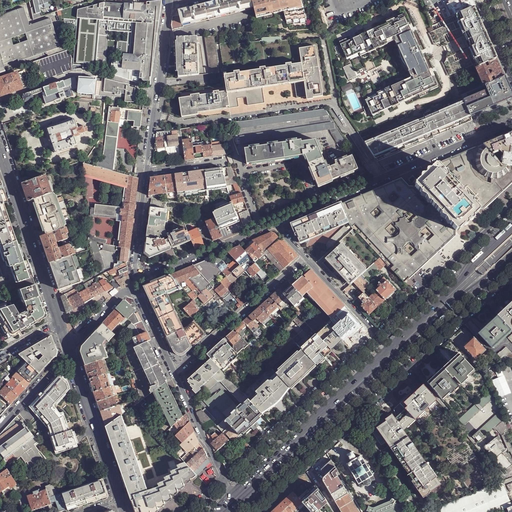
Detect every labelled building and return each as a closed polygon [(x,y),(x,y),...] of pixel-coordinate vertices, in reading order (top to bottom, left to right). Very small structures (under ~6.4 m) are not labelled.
[(32,0),(34,18),(41,17),(39,0),(32,0)] [(74,63),(74,65),(81,65),(88,66),(88,64),(92,64),(96,64),(96,65),(105,65),(108,30),(129,32),(128,42),(118,41),(117,54),(124,55),(123,61),(116,60),(115,73),(118,74),(125,75),(125,77),(134,77),(135,73),(132,73),(132,69),(141,70),(140,78),(142,78),(142,80),(143,81),(144,81),(151,82),(153,70),(152,70),(154,41),(156,41),(158,34),(155,34),(157,15),(160,16),(162,1),(147,2),(147,6),(143,6),(143,4),(133,3),(133,5),(105,3),(105,0),(90,0),(82,2),(62,9),(60,10),(61,15),(62,19),(65,19),(65,20),(66,25),(77,26),(74,58),(74,63)] [(172,25),(172,29),(179,28),(180,28),(184,27),(184,25),(254,8),(251,0),(221,0),(179,10),(180,15),(173,17),(172,25)] [(299,18),(301,23),(307,22),(303,5),(300,6),(298,0),(251,0),(254,8),(256,17),(263,16),(263,12),(273,10),(280,8),(281,10),(283,9),(284,11),(286,20),(292,18),(292,19),(299,18)] [(454,10),(456,14),(458,13),(455,8),(453,7),(451,4),(452,2),(453,1),(452,0),(449,0),(450,1),(448,3),(451,10),(454,10)] [(455,8),(458,13),(474,6),(470,0),(452,0),(453,1),(452,2),(451,4),(453,7),(455,8)] [(476,25),(481,23),(480,22),(477,13),(474,6),(458,13),(456,14),(454,15),(457,20),(431,32),(435,42),(437,41),(438,41),(439,42),(440,43),(445,41),(462,34),(477,27),(476,25)] [(0,15),(0,54),(3,64),(18,59),(46,49),(47,52),(61,47),(51,18),(31,25),(24,7),(0,15)] [(394,88),(386,91),(366,100),(374,117),(379,114),(379,115),(381,114),(380,111),(392,105),(393,106),(411,97),(411,95),(418,92),(418,93),(434,86),(430,77),(432,76),(425,62),(426,62),(416,38),(415,39),(409,25),(407,25),(403,16),(387,23),(388,24),(381,27),(380,26),(360,34),(361,35),(348,40),(347,38),(345,38),(345,39),(340,41),(347,57),(367,49),(375,45),(378,44),(387,40),(386,40),(395,36),(396,39),(398,38),(415,76),(413,76),(414,79),(406,83),(398,86),(394,88)] [(468,46),(469,48),(483,42),(484,44),(489,42),(486,35),(484,30),(481,23),(476,25),(477,27),(462,34),(463,36),(465,39),(467,44),(468,46)] [(463,36),(462,34),(445,41),(440,43),(439,42),(438,41),(437,41),(435,42),(431,32),(429,32),(434,45),(434,44),(435,44),(436,44),(437,44),(438,45),(438,46),(439,46),(463,36)] [(207,36),(212,73),(219,72),(214,36),(207,36)] [(395,36),(386,40),(387,40),(388,43),(394,40),(395,40),(400,51),(400,52),(401,54),(401,56),(402,58),(402,59),(403,61),(404,62),(405,63),(406,64),(407,65),(411,76),(411,77),(405,80),(406,83),(414,79),(413,76),(415,76),(398,38),(396,39),(395,36)] [(178,76),(197,76),(196,37),(177,37),(178,76)] [(315,45),(322,95),(331,94),(327,71),(326,72),(324,59),(324,60),(320,38),(312,39),(298,41),(297,38),(292,39),(282,40),(262,43),(262,40),(251,42),(237,44),(236,41),(231,42),(221,43),(219,44),(224,73),(227,73),(227,74),(234,73),(234,71),(240,70),(240,72),(260,69),(260,67),(265,67),(266,68),(286,65),(286,64),(291,63),(291,64),(301,63),(299,48),(313,46),(315,45)] [(444,62),(449,75),(476,64),(477,67),(497,59),(496,57),(489,42),(484,44),(483,42),(469,48),(472,54),(455,61),(453,55),(446,58),(447,59),(447,60),(447,61),(446,61),(445,62),(444,62)] [(313,46),(321,96),(322,95),(315,45),(313,46)] [(304,81),(306,98),(321,96),(313,46),(299,48),(301,63),(291,64),(286,65),(266,68),(260,69),(240,72),(234,73),(227,74),(227,73),(224,73),(227,90),(304,79),(304,81)] [(469,48),(468,46),(443,57),(444,58),(444,59),(443,60),(442,61),(441,61),(447,76),(449,75),(444,62),(445,62),(446,61),(447,61),(447,60),(447,59),(446,58),(453,55),(469,48)] [(18,59),(19,61),(47,52),(46,49),(18,59)] [(500,66),(497,59),(477,67),(476,68),(483,85),(485,84),(504,76),(500,66)] [(349,79),(357,75),(351,63),(343,67),(349,79)] [(23,88),(28,87),(25,80),(24,80),(22,73),(24,72),(23,70),(17,72),(23,88)] [(0,96),(23,88),(17,72),(0,78),(0,96)] [(487,89),(463,100),(463,101),(470,116),(511,98),(511,93),(507,82),(504,76),(485,84),(487,89)] [(42,92),(46,105),(55,102),(56,102),(58,104),(62,102),(63,100),(63,99),(66,98),(66,99),(75,96),(71,86),(77,83),(75,77),(24,95),(24,96),(23,97),(25,102),(26,102),(27,103),(32,102),(32,100),(35,99),(33,95),(42,92)] [(96,78),(80,77),(78,93),(94,95),(96,78)] [(118,101),(134,103),(135,89),(101,79),(97,78),(95,100),(105,100),(114,101),(115,97),(119,98),(118,101)] [(227,92),(262,87),(294,83),(304,81),(304,79),(227,90),(227,92)] [(304,81),(294,83),(296,99),(306,98),(304,81)] [(227,92),(230,107),(239,106),(237,98),(247,96),(248,106),(265,104),(262,87),(227,92)] [(207,93),(209,111),(230,107),(227,92),(227,90),(219,91),(214,92),(207,93)] [(181,97),(184,116),(198,114),(198,112),(209,111),(207,93),(200,95),(191,96),(181,97)] [(432,136),(433,137),(447,131),(446,129),(453,126),(454,128),(472,121),(470,116),(463,101),(438,111),(439,113),(425,119),(425,117),(364,142),(375,158),(376,158),(377,159),(432,136)] [(97,166),(113,171),(113,170),(114,170),(120,119),(134,121),(133,127),(140,127),(142,110),(121,108),(113,107),(112,107),(109,107),(103,157),(98,156),(97,166)] [(325,108),(234,122),(235,129),(327,115),(327,110),(325,108)] [(52,145),(55,153),(58,152),(73,146),(77,144),(75,137),(81,135),(80,133),(85,132),(85,131),(87,130),(88,129),(87,126),(86,126),(84,126),(83,126),(78,128),(75,118),(63,123),(52,126),(47,128),(49,136),(52,145)] [(235,140),(236,144),(329,129),(332,129),(333,129),(332,120),(236,135),(236,138),(235,139),(235,140)] [(338,129),(333,120),(332,120),(333,129),(332,129),(329,129),(331,133),(336,130),(338,129)] [(200,127),(190,128),(191,136),(200,135),(200,129),(200,127)] [(176,130),(166,131),(168,147),(179,145),(183,145),(182,140),(182,135),(181,129),(176,130)] [(342,150),(349,145),(338,129),(336,130),(331,133),(342,150)] [(157,133),(156,136),(156,138),(156,144),(155,144),(154,149),(165,147),(168,147),(166,131),(165,131),(162,132),(157,133)] [(501,163),(511,165),(511,131),(482,144),(492,154),(498,152),(502,154),(501,163)] [(185,158),(185,160),(194,159),(193,144),(192,139),(182,140),(183,145),(185,158)] [(352,160),(351,156),(347,157),(343,159),(342,158),(340,159),(340,160),(335,162),(334,162),(335,164),(329,167),(327,168),(326,165),(326,164),(324,164),(323,162),(320,154),(318,149),(319,148),(318,145),(317,145),(314,140),(301,142),(300,140),(297,141),(293,141),(293,140),(289,141),(289,142),(286,142),(278,143),(274,144),(274,143),(271,143),(271,145),(267,145),(259,146),(256,147),(255,146),(252,146),(252,148),(248,148),(244,149),(246,162),(247,164),(252,163),(266,161),(284,158),(298,156),(303,156),(304,155),(307,161),(310,168),(316,181),(317,186),(319,185),(332,180),(340,176),(345,174),(345,175),(349,173),(353,171),(357,169),(355,163),(354,163),(353,160),(352,160)] [(203,151),(204,158),(213,156),(212,147),(211,143),(211,142),(205,143),(205,141),(202,142),(202,143),(203,151)] [(193,144),(194,159),(197,159),(204,158),(203,151),(202,143),(193,144)] [(437,165),(478,209),(483,208),(487,205),(511,181),(511,165),(501,163),(492,154),(482,144),(439,162),(437,165)] [(212,147),(213,156),(222,155),(220,146),(212,147)] [(88,178),(126,188),(127,186),(128,175),(113,171),(97,166),(95,166),(83,163),(84,176),(85,177),(88,178)] [(414,187),(455,230),(458,230),(460,228),(463,226),(471,218),(476,213),(478,212),(478,209),(437,165),(435,165),(414,184),(414,187)] [(227,185),(225,178),(223,167),(205,170),(207,189),(212,188),(212,189),(214,189),(214,195),(208,195),(209,203),(215,218),(218,226),(234,219),(236,222),(240,220),(233,204),(230,197),(229,193),(222,194),(221,187),(227,187),(227,185)] [(199,188),(207,187),(204,170),(188,172),(189,174),(183,174),(183,173),(174,174),(177,191),(184,190),(185,191),(199,189),(199,188)] [(167,193),(177,192),(177,191),(174,174),(164,176),(167,193)] [(23,183),(29,201),(35,199),(53,193),(47,175),(23,183)] [(120,247),(130,249),(138,178),(134,177),(128,175),(127,186),(126,188),(125,205),(124,208),(123,218),(121,238),(120,247)] [(149,196),(167,193),(164,176),(151,177),(149,196)] [(233,184),(238,183),(235,176),(232,176),(225,178),(227,185),(233,184)] [(349,223),(348,223),(403,282),(405,280),(454,235),(455,230),(414,187),(408,186),(401,178),(387,184),(390,190),(386,191),(383,185),(356,197),(359,203),(354,204),(352,199),(342,203),(347,214),(345,215),(348,221),(349,223)] [(89,181),(85,182),(86,198),(94,198),(93,181),(89,181)] [(46,232),(47,235),(66,228),(66,226),(65,223),(56,198),(55,195),(54,193),(53,193),(35,199),(36,202),(46,232)] [(233,204),(244,201),(241,193),(234,195),(230,197),(233,204)] [(62,196),(56,198),(65,223),(71,221),(62,196)] [(166,230),(166,231),(184,223),(181,215),(180,212),(178,202),(168,201),(162,200),(152,198),(151,207),(167,209),(165,230),(166,230)] [(34,203),(44,233),(46,232),(36,202),(34,203)] [(87,203),(87,213),(90,214),(97,215),(98,205),(96,204),(93,204),(87,203)] [(291,224),(291,225),(342,203),(291,224)] [(299,234),(301,239),(306,237),(306,238),(348,221),(345,215),(347,214),(342,203),(291,225),(294,233),(296,235),(297,235),(299,234)] [(7,216),(2,204),(0,204),(0,242),(1,246),(15,241),(11,227),(7,216)] [(120,217),(121,207),(113,206),(99,205),(98,205),(97,215),(118,217),(120,217)] [(148,228),(165,230),(167,209),(151,207),(148,228)] [(239,213),(245,227),(253,224),(248,210),(239,213)] [(214,240),(223,236),(219,229),(218,226),(215,218),(205,222),(211,234),(214,240)] [(236,222),(234,219),(218,226),(219,229),(236,222)] [(168,235),(173,247),(191,239),(188,232),(186,227),(184,223),(166,231),(168,235)] [(319,254),(322,257),(339,241),(351,230),(347,228),(344,226),(342,229),(341,229),(340,232),(339,231),(337,234),(336,234),(334,237),(333,236),(332,239),(331,239),(329,242),(328,241),(325,247),(318,253),(319,254)] [(41,237),(50,263),(73,255),(76,254),(74,248),(72,249),(67,234),(69,234),(67,228),(66,228),(47,235),(41,237)] [(148,228),(147,238),(159,239),(168,235),(166,231),(166,230),(165,230),(148,228)] [(195,248),(205,244),(197,228),(190,231),(188,232),(191,239),(195,248)] [(351,283),(353,281),(361,274),(380,257),(353,228),(351,230),(339,241),(340,243),(326,257),(335,267),(333,269),(335,271),(333,273),(335,275),(335,276),(338,274),(340,276),(342,274),(351,284),(351,283)] [(272,232),(253,240),(255,242),(262,250),(275,239),(276,238),(278,236),(274,233),(272,232)] [(206,236),(208,242),(214,240),(211,234),(206,236)] [(154,255),(173,247),(168,235),(159,239),(147,238),(146,248),(146,252),(151,256),(154,255)] [(264,253),(265,253),(268,257),(281,271),(290,263),(298,255),(281,237),(278,240),(277,241),(267,250),(264,253)] [(92,249),(91,249),(93,253),(99,251),(96,242),(95,242),(89,240),(92,249)] [(8,266),(26,260),(22,261),(20,253),(18,248),(15,241),(1,246),(2,249),(1,250),(2,253),(1,253),(3,258),(4,257),(5,257),(8,266)] [(245,250),(251,257),(255,262),(265,253),(264,253),(263,251),(262,250),(255,242),(245,250)] [(116,250),(117,246),(108,244),(104,243),(103,250),(115,252),(116,250)] [(235,260),(240,265),(241,267),(251,257),(245,250),(241,246),(241,245),(227,251),(233,257),(235,260)] [(115,263),(114,268),(117,267),(127,262),(128,261),(130,249),(120,247),(117,246),(116,250),(119,250),(118,263),(115,263)] [(100,252),(93,254),(98,269),(98,270),(105,268),(100,252)] [(265,253),(255,262),(256,262),(259,266),(268,257),(265,253)] [(50,263),(59,290),(82,282),(81,280),(84,279),(80,268),(78,269),(77,267),(80,266),(76,255),(73,256),(73,255),(50,263)] [(210,258),(222,272),(227,277),(233,271),(228,266),(220,257),(219,256),(218,255),(210,258)] [(220,257),(228,266),(234,261),(232,258),(228,261),(222,255),(220,257)] [(361,274),(366,279),(378,268),(379,269),(386,264),(380,257),(361,274)] [(210,258),(193,265),(209,283),(222,272),(210,258)] [(14,275),(30,270),(28,264),(26,260),(8,266),(8,267),(10,266),(11,266),(13,272),(12,272),(13,275),(14,274),(14,275)] [(228,266),(233,271),(240,265),(235,260),(234,261),(228,266)] [(118,271),(127,267),(127,262),(117,267),(118,271)] [(256,262),(246,271),(251,278),(257,272),(263,278),(267,274),(259,266),(256,262)] [(171,274),(183,288),(194,300),(211,284),(209,283),(193,265),(184,269),(171,274)] [(240,265),(233,271),(238,277),(245,271),(241,267),(240,265)] [(114,268),(103,274),(109,279),(111,275),(110,274),(118,271),(117,267),(114,268)] [(16,282),(32,277),(31,273),(30,270),(14,275),(16,282)] [(311,299),(331,319),(332,318),(339,312),(344,307),(345,306),(311,270),(299,280),(292,286),(303,297),(308,292),(313,298),(311,299)] [(233,271),(227,277),(232,283),(238,277),(233,271)] [(267,274),(271,279),(275,276),(271,271),(267,274)] [(154,282),(148,284),(154,298),(151,300),(176,352),(177,353),(178,354),(180,355),(182,354),(185,351),(200,339),(206,333),(202,328),(195,321),(189,327),(188,326),(186,327),(184,328),(167,293),(179,287),(180,289),(183,288),(171,274),(154,282)] [(353,281),(362,291),(365,289),(367,286),(370,284),(366,279),(361,274),(353,281)] [(130,283),(129,275),(122,278),(121,276),(114,278),(117,280),(122,286),(122,287),(130,283)] [(33,280),(32,277),(16,282),(15,282),(11,284),(6,286),(5,286),(8,293),(19,289),(25,287),(25,286),(28,285),(28,286),(30,286),(35,284),(33,280)] [(227,277),(221,282),(226,288),(232,283),(227,277)] [(376,290),(385,300),(395,290),(384,277),(379,282),(381,284),(382,285),(379,287),(376,290)] [(117,280),(114,278),(111,281),(118,287),(120,287),(122,286),(117,280)] [(106,291),(113,287),(104,279),(100,281),(106,291)] [(95,298),(106,291),(100,281),(89,288),(95,298)] [(221,282),(214,288),(217,291),(221,296),(228,290),(226,288),(221,282)] [(85,303),(95,298),(89,288),(86,283),(84,284),(87,289),(81,292),(79,293),(85,303)] [(232,283),(226,288),(228,290),(229,291),(235,286),(232,283)] [(346,288),(344,290),(346,293),(353,286),(351,283),(351,284),(346,288)] [(37,289),(35,284),(30,286),(31,288),(28,288),(28,287),(25,287),(19,289),(21,296),(20,296),(20,298),(22,298),(22,299),(21,300),(22,301),(23,301),(39,295),(37,289)] [(148,284),(145,286),(151,300),(154,298),(148,284)] [(196,302),(197,303),(201,300),(204,303),(213,296),(213,295),(214,294),(217,291),(214,288),(211,284),(194,300),(196,302)] [(294,306),(303,297),(292,286),(288,290),(283,294),(288,299),(290,301),(294,306)] [(189,327),(195,321),(191,316),(184,308),(194,300),(183,288),(180,289),(179,287),(167,293),(184,328),(186,327),(188,326),(189,327)] [(77,308),(85,303),(79,293),(77,288),(69,292),(72,297),(77,308)] [(221,296),(223,299),(230,292),(229,291),(228,290),(221,296)] [(283,294),(279,290),(275,294),(270,298),(278,307),(279,308),(288,299),(283,294)] [(368,298),(377,307),(379,305),(382,302),(385,300),(376,290),(368,298)] [(248,291),(243,295),(248,301),(251,298),(252,296),(248,291)] [(369,315),(377,307),(368,298),(364,293),(363,292),(358,297),(363,302),(360,304),(360,305),(369,315)] [(68,313),(74,310),(68,299),(70,299),(69,298),(67,293),(62,296),(67,310),(68,313)] [(242,294),(237,299),(239,303),(242,306),(245,303),(248,301),(243,295),(242,294)] [(42,304),(39,295),(23,301),(22,301),(22,302),(24,302),(26,308),(26,309),(26,311),(27,311),(35,323),(43,317),(45,313),(42,304)] [(74,310),(77,308),(72,297),(69,298),(70,299),(68,299),(74,310)] [(294,306),(295,307),(304,298),(303,297),(294,306)] [(278,307),(270,298),(266,301),(261,305),(270,314),(278,307)] [(134,309),(126,317),(128,318),(135,324),(140,322),(136,314),(134,312),(135,310),(135,309),(132,306),(132,305),(125,299),(124,300),(134,309)] [(280,309),(281,310),(290,301),(288,299),(279,308),(280,309)] [(12,304),(10,300),(0,303),(0,308),(6,306),(12,304)] [(124,300),(117,308),(126,317),(134,309),(124,300)] [(184,308),(191,316),(199,310),(194,305),(196,302),(194,300),(184,308)] [(511,301),(503,310),(509,316),(504,322),(511,330),(511,329),(511,301)] [(12,304),(6,306),(14,320),(17,318),(18,320),(15,322),(20,331),(35,323),(27,311),(26,311),(23,307),(21,309),(20,309),(16,311),(12,304)] [(259,325),(262,323),(270,315),(270,314),(261,305),(255,311),(249,316),(252,320),(259,325)] [(6,306),(0,308),(0,322),(2,325),(2,326),(1,327),(5,333),(6,333),(9,337),(20,331),(15,322),(14,320),(6,306)] [(270,315),(271,316),(280,309),(279,308),(278,307),(270,314),(270,315)] [(340,313),(342,316),(347,311),(344,307),(339,312),(340,313)] [(117,308),(103,323),(112,331),(121,321),(122,322),(126,317),(117,308)] [(503,310),(497,315),(499,316),(504,322),(509,316),(503,310)] [(290,319),(292,321),(294,319),(299,314),(301,313),(299,311),(291,317),(292,318),(290,319)] [(331,319),(327,323),(328,324),(342,339),(354,328),(342,316),(340,313),(335,318),(337,321),(336,322),(332,318),(331,319)] [(299,314),(294,319),(299,325),(302,329),(307,335),(308,336),(314,331),(299,314)] [(264,325),(272,317),(271,316),(270,315),(262,323),(264,325)] [(256,329),(260,325),(259,325),(252,320),(249,316),(246,319),(243,321),(246,324),(251,330),(254,327),(256,329)] [(331,350),(342,339),(328,324),(323,329),(310,316),(305,321),(317,334),(331,350)] [(504,322),(499,316),(487,327),(479,334),(492,348),(498,343),(498,342),(506,336),(506,335),(511,330),(504,322)] [(140,322),(135,324),(141,334),(147,331),(142,320),(140,322)] [(215,329),(218,327),(213,321),(210,323),(215,329)] [(246,324),(243,321),(235,328),(239,332),(243,329),(242,328),(246,324)] [(112,331),(103,323),(97,329),(108,339),(109,341),(115,334),(112,331)] [(288,324),(283,329),(289,335),(292,339),(297,344),(298,345),(303,340),(288,324)] [(2,326),(2,325),(0,326),(0,331),(3,338),(5,340),(9,337),(6,333),(5,333),(1,327),(2,326)] [(230,333),(224,338),(224,339),(238,353),(244,347),(244,348),(249,344),(248,342),(239,332),(235,328),(230,333)] [(108,339),(97,329),(82,345),(80,351),(81,354),(85,365),(105,358),(107,358),(109,357),(104,344),(105,342),(108,339)] [(147,331),(141,334),(133,337),(135,342),(124,347),(125,351),(133,348),(134,347),(148,341),(151,339),(147,331)] [(301,349),(315,364),(319,361),(331,350),(317,334),(305,345),(301,349)] [(40,374),(57,356),(58,350),(53,336),(51,335),(20,354),(24,358),(28,362),(40,374)] [(278,345),(281,349),(292,339),(289,335),(278,345)] [(475,359),(485,350),(474,337),(463,346),(475,359)] [(208,354),(207,354),(211,358),(220,368),(221,369),(238,354),(238,353),(224,339),(213,349),(208,354)] [(278,352),(267,362),(271,367),(272,368),(297,344),(292,339),(281,349),(278,352)] [(167,382),(148,341),(134,347),(153,387),(151,388),(151,389),(151,390),(151,391),(152,391),(152,392),(153,392),(155,391),(167,382)] [(153,387),(134,347),(133,348),(151,388),(153,387)] [(504,355),(508,360),(511,358),(511,352),(506,347),(501,352),(500,351),(498,354),(501,357),(504,355)] [(133,348),(125,351),(130,365),(134,378),(135,383),(137,388),(140,397),(141,400),(143,399),(153,392),(152,392),(152,391),(151,391),(151,390),(151,389),(151,388),(133,348)] [(279,370),(276,373),(290,388),(293,385),(295,383),(315,364),(301,349),(281,367),(279,370)] [(443,368),(452,378),(454,377),(461,385),(468,378),(467,376),(474,370),(465,361),(461,356),(458,353),(443,368)] [(221,369),(225,373),(241,358),(238,354),(221,369)] [(105,358),(85,365),(88,373),(90,379),(106,373),(109,372),(105,358)] [(220,368),(211,358),(188,379),(191,382),(190,383),(192,385),(191,386),(194,389),(196,392),(200,388),(201,388),(200,387),(204,383),(206,381),(214,373),(216,372),(220,368)] [(19,371),(31,383),(40,374),(28,362),(19,371)] [(478,369),(483,374),(487,371),(482,366),(478,369)] [(217,373),(221,369),(220,368),(216,372),(214,373),(206,381),(204,383),(200,387),(201,388),(202,387),(205,384),(207,382),(215,374),(217,373)] [(427,382),(442,399),(450,392),(451,394),(458,387),(451,379),(452,378),(443,368),(427,382)] [(243,404),(248,399),(242,392),(239,388),(225,373),(221,369),(217,373),(215,374),(207,382),(205,384),(202,387),(202,388),(201,389),(204,393),(205,392),(217,381),(222,380),(243,404)] [(0,372),(0,378),(3,381),(5,379),(7,377),(10,374),(6,370),(2,374),(0,372)] [(13,377),(14,377),(26,389),(30,384),(31,383),(19,371),(13,377)] [(94,392),(110,386),(106,373),(90,379),(93,387),(94,392)] [(261,379),(279,398),(290,388),(276,373),(270,378),(266,374),(261,379)] [(6,384),(7,385),(13,379),(14,377),(13,377),(13,376),(11,375),(9,378),(7,377),(5,379),(8,381),(6,384)] [(65,393),(70,387),(69,383),(63,377),(62,378),(60,376),(59,377),(32,406),(48,425),(49,428),(50,430),(51,434),(52,436),(57,452),(66,449),(67,451),(75,448),(74,446),(77,445),(72,430),(70,431),(68,431),(62,414),(60,412),(54,406),(53,405),(65,393)] [(7,385),(19,396),(26,389),(14,377),(13,379),(7,385)] [(48,428),(49,428),(48,425),(32,406),(59,377),(58,377),(57,377),(55,377),(46,388),(29,406),(48,428)] [(253,386),(272,405),(279,398),(261,379),(253,386)] [(169,387),(167,382),(155,391),(157,395),(165,413),(165,414),(168,421),(169,422),(171,427),(175,424),(182,417),(177,406),(178,405),(173,395),(172,395),(168,387),(169,387)] [(0,392),(0,393),(11,404),(19,396),(7,385),(0,392)] [(396,417),(396,418),(404,430),(416,420),(420,425),(423,423),(445,455),(465,441),(434,403),(437,400),(423,385),(416,391),(412,395),(396,410),(396,417)] [(113,396),(110,386),(94,392),(97,398),(98,401),(113,396)] [(248,399),(262,414),(272,405),(253,386),(250,389),(254,393),(248,399)] [(204,400),(210,407),(211,408),(216,404),(227,416),(232,412),(231,410),(236,406),(221,390),(212,398),(209,396),(208,396),(204,400)] [(157,395),(155,391),(153,392),(165,416),(167,422),(168,423),(169,422),(168,421),(165,414),(165,413),(157,395)] [(66,394),(65,393),(53,405),(54,406),(66,394)] [(114,396),(113,396),(98,401),(100,407),(101,411),(117,405),(114,396)] [(171,427),(169,422),(168,423),(167,422),(162,426),(142,405),(145,401),(143,399),(141,400),(136,404),(133,406),(161,437),(164,435),(168,431),(171,427)] [(228,417),(226,420),(230,425),(240,435),(262,414),(248,399),(243,404),(238,408),(238,409),(235,411),(228,417)] [(117,405),(101,411),(104,419),(106,426),(110,423),(122,415),(122,414),(119,405),(117,405)] [(25,408),(19,414),(27,423),(34,418),(25,408)] [(197,412),(202,423),(210,419),(204,411),(202,409),(197,412)] [(204,411),(210,419),(212,421),(215,418),(208,411),(208,410),(207,409),(204,411)] [(63,411),(60,412),(62,414),(68,431),(70,431),(63,411)] [(122,415),(126,427),(118,430),(119,432),(114,433),(110,423),(106,426),(109,432),(110,432),(109,433),(111,439),(112,439),(111,439),(113,444),(122,441),(123,443),(130,440),(145,482),(146,487),(147,489),(159,485),(158,482),(165,480),(164,476),(172,474),(171,470),(178,467),(177,464),(185,462),(182,458),(180,456),(178,457),(136,411),(122,415)] [(190,422),(186,413),(183,416),(182,417),(175,424),(177,427),(180,431),(190,422)] [(374,430),(394,416),(393,414),(370,429),(374,434),(375,433),(374,430)] [(122,415),(110,423),(114,433),(119,432),(118,430),(126,427),(122,415)] [(10,465),(11,464),(10,464),(16,460),(16,459),(11,453),(34,436),(17,416),(0,434),(0,451),(0,452),(1,451),(3,455),(4,456),(5,457),(4,458),(5,459),(6,458),(10,463),(10,464),(10,465)] [(396,418),(394,416),(374,430),(375,433),(374,434),(381,445),(386,442),(388,441),(415,479),(414,480),(424,495),(429,492),(430,491),(431,492),(441,485),(404,430),(396,418)] [(210,419),(202,423),(205,430),(215,424),(212,421),(210,419)] [(498,423),(495,426),(496,426),(502,421),(507,430),(502,434),(503,435),(506,434),(508,431),(503,419),(500,421),(498,423)] [(226,420),(218,427),(223,432),(230,425),(226,420)] [(502,421),(496,426),(502,434),(507,430),(502,421)] [(192,427),(190,422),(180,431),(176,435),(182,442),(194,431),(192,427)] [(175,424),(171,427),(168,431),(170,433),(177,427),(175,424)] [(230,425),(223,432),(224,434),(226,432),(233,440),(240,435),(230,425)] [(199,442),(194,431),(182,442),(189,451),(199,442)] [(210,437),(208,438),(215,452),(218,450),(229,440),(222,433),(218,436),(215,432),(211,435),(210,437)] [(511,447),(506,434),(503,435),(502,436),(510,452),(511,451),(511,453),(511,447)] [(38,441),(34,436),(11,453),(16,459),(21,456),(21,457),(25,462),(26,461),(27,462),(29,465),(38,462),(38,461),(37,461),(42,457),(38,452),(39,451),(36,446),(34,444),(38,441)] [(56,454),(67,451),(66,449),(57,452),(52,436),(50,437),(56,454)] [(505,471),(511,464),(502,452),(506,449),(501,443),(498,440),(496,437),(486,445),(485,446),(485,448),(485,449),(486,449),(505,471)] [(121,469),(128,488),(145,482),(130,440),(123,443),(122,441),(113,444),(121,469)] [(388,441),(386,442),(413,480),(411,481),(423,498),(430,493),(429,492),(424,495),(414,480),(415,479),(388,441)] [(189,451),(182,442),(180,444),(183,448),(188,452),(189,451)] [(203,448),(199,442),(189,451),(188,452),(187,453),(182,458),(185,462),(187,463),(203,448)] [(466,442),(446,456),(447,458),(467,444),(466,442)] [(183,448),(180,444),(176,448),(174,450),(177,454),(182,449),(183,448)] [(467,445),(448,458),(449,460),(469,447),(467,445)] [(208,458),(203,448),(187,463),(194,471),(208,458)] [(469,448),(450,461),(451,463),(471,449),(469,448)] [(177,454),(180,456),(182,458),(187,453),(182,449),(177,454)] [(471,450),(452,464),(453,466),(473,452),(471,450)] [(40,452),(39,451),(38,452),(42,457),(37,461),(38,461),(46,458),(41,452),(40,452)] [(346,464),(352,474),(354,477),(361,488),(365,485),(368,486),(370,485),(371,482),(375,479),(369,469),(367,466),(361,456),(356,459),(356,458),(356,457),(355,456),(354,456),(353,452),(352,451),(352,452),(351,452),(348,454),(347,455),(346,455),(347,456),(348,455),(350,459),(349,459),(349,460),(350,459),(350,460),(350,461),(351,461),(346,464)] [(473,453),(454,467),(455,469),(475,455),(473,453)] [(475,456),(456,470),(469,489),(489,475),(475,456)] [(210,462),(208,458),(194,471),(197,474),(210,462)] [(358,511),(337,476),(339,475),(331,461),(321,469),(323,473),(327,478),(325,479),(325,480),(324,481),(324,483),(341,511),(358,511)] [(194,471),(187,463),(185,462),(177,464),(178,467),(171,470),(172,474),(176,487),(184,484),(185,484),(184,482),(183,481),(190,478),(194,477),(197,474),(194,471)] [(505,480),(511,478),(507,474),(506,475),(494,462),(491,464),(505,480)] [(13,476),(8,469),(0,474),(0,493),(10,486),(11,488),(17,484),(12,476),(13,476)] [(176,487),(172,474),(164,476),(165,480),(158,482),(159,485),(164,499),(165,498),(171,496),(171,494),(170,493),(177,490),(177,488),(176,487)] [(68,508),(107,495),(103,481),(94,484),(93,483),(92,483),(91,484),(91,485),(74,491),(74,490),(73,490),(72,490),(71,490),(71,492),(63,495),(67,507),(68,508)] [(502,481),(428,511),(497,511),(502,510),(511,506),(502,481)] [(141,511),(143,511),(135,490),(146,487),(145,482),(128,488),(129,492),(130,492),(130,493),(129,493),(132,500),(133,499),(133,500),(132,500),(134,507),(135,506),(135,507),(134,507),(135,511),(141,511)] [(27,495),(32,511),(51,504),(51,503),(55,502),(58,510),(67,507),(63,495),(62,492),(61,489),(54,483),(45,486),(46,489),(40,491),(40,489),(33,492),(34,493),(27,495)] [(164,500),(164,499),(159,485),(147,489),(146,487),(135,490),(143,511),(142,511),(151,511),(158,508),(159,508),(158,506),(158,505),(165,502),(164,500)] [(323,511),(321,508),(327,503),(315,485),(300,499),(303,503),(305,505),(306,506),(306,507),(309,511),(302,511),(300,511),(323,511)] [(293,492),(284,500),(293,511),(303,503),(300,499),(293,492)] [(409,511),(404,503),(399,504),(396,503),(395,502),(397,498),(392,496),(391,501),(373,508),(369,506),(367,511),(369,511),(368,511),(409,511)] [(294,511),(293,511),(284,500),(274,510),(275,511),(294,511)] [(297,511),(305,505),(303,503),(293,511),(294,511),(297,511)]
